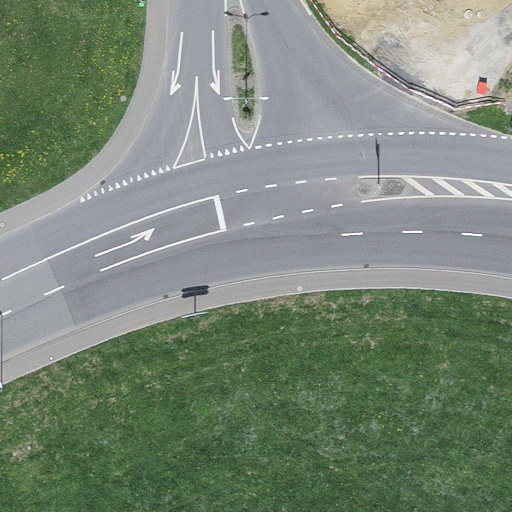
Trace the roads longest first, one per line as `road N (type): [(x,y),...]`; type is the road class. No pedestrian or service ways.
road 1 (secondary): [(0,297),(130,242),(258,205)]
road 2 (secondary): [(258,205),(409,194),(511,208)]
road 3 (residential): [(258,205),(231,0)]
